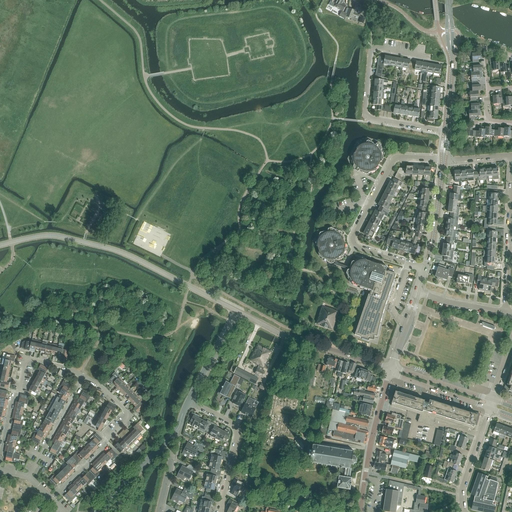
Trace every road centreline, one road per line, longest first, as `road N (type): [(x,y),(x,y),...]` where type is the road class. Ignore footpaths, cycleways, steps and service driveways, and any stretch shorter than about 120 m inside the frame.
road 1 (track): [(170,72),(168,23),(266,5),(284,12),(304,55),(278,85),(219,100),(193,98),(170,74)]
road 2 (residential): [(236,310),(109,248),(52,235),(0,245)]
road 3 (residential): [(424,268),(355,246),(352,237),(393,157),(443,160)]
road 4 (residential): [(0,470),(25,358),(83,378)]
road 5 (residential): [(83,378),(128,415),(49,497)]
road 6 (residential): [(390,369),(284,336),(236,310)]
road 7 (residential): [(503,312),(511,170)]
road 8 (residential): [(360,511),(389,373)]
road 9 (residential): [(219,511),(237,431),(188,401)]
road 10 (residential): [(445,131),(369,118),(370,57)]
road 11 (tertiary): [(445,131),(448,0)]
